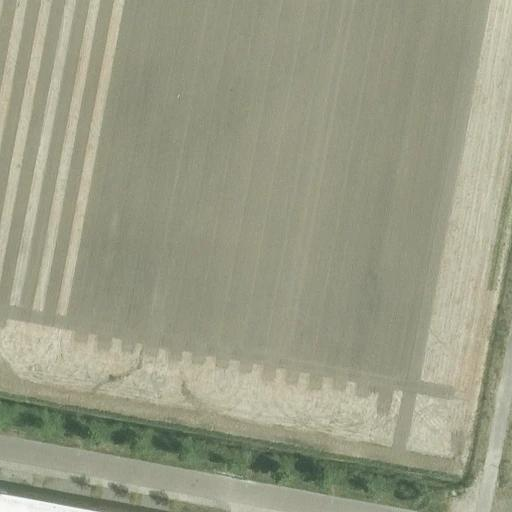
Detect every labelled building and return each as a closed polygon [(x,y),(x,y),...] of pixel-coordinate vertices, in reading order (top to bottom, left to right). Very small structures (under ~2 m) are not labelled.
[(30,0),(18,62),(46,66),(58,0),(30,0)] [(120,0),(100,112),(128,117),(149,0),(120,0)] [(454,0),(435,95),(461,101),(477,5),(454,0)] [(183,157),(211,163),(234,35),(205,30),(183,157)] [(98,331),(161,340),(185,201),(125,194),(98,331)] [(398,352),(393,376),(424,383),(430,361),(398,352)] [(0,397),(152,423),(157,394),(0,369),(0,397)] [(0,511),(120,511),(0,490),(0,511)]
